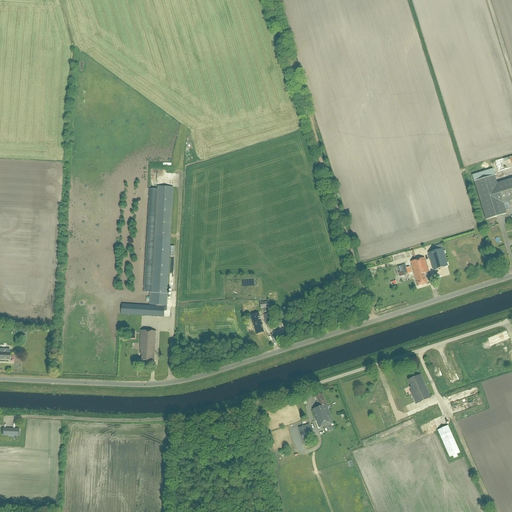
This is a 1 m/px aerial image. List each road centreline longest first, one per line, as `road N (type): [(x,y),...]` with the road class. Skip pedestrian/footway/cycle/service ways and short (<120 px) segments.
road 1 (tertiary): [(0,378),(143,385),(188,379),(511,275)]
road 2 (track): [(371,321),(271,0)]
road 3 (unclassified): [(261,401),(511,320)]
road 4 (track): [(261,401),(183,419),(25,416)]
road 5 (track): [(418,350),(492,511)]
